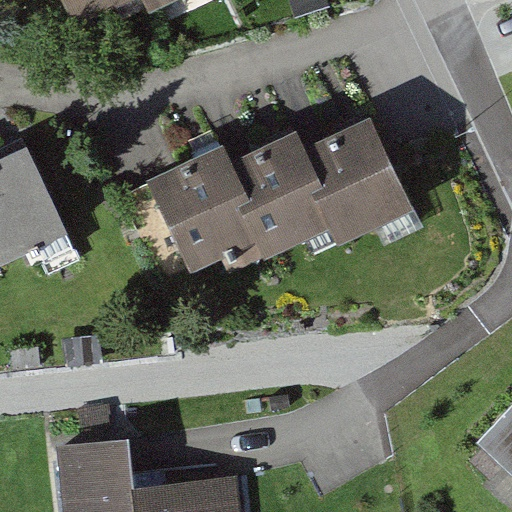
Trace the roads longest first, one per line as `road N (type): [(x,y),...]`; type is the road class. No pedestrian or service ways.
road 1 (residential): [(511,289),(462,332),(418,355),(0,401)]
road 2 (residential): [(439,10),(181,94),(120,99),(0,86)]
road 3 (residential): [(439,10),(511,170)]
